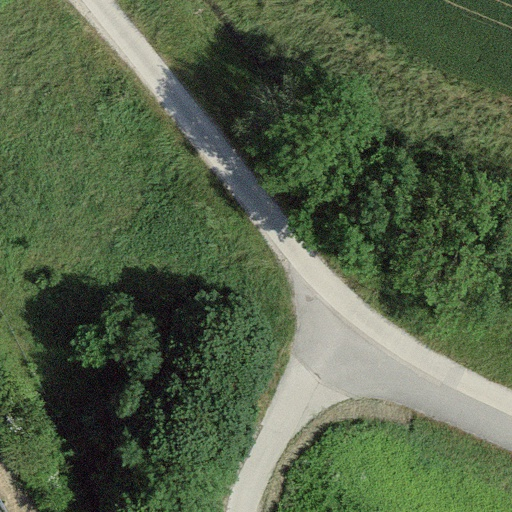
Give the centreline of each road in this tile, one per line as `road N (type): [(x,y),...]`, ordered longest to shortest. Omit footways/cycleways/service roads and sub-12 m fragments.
road 1 (track): [(97,0),(282,232),(364,318)]
road 2 (track): [(364,318),(287,416),(242,511)]
